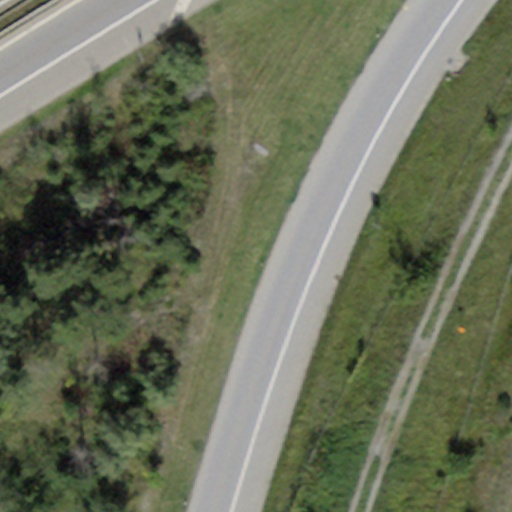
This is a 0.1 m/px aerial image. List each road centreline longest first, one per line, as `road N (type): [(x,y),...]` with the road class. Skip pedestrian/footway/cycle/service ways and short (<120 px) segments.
road 1 (motorway): [(216,511),(270,330),(378,92),(441,0)]
road 2 (track): [(511,150),(448,276),(359,511)]
road 3 (motorway): [(0,63),(104,0)]
